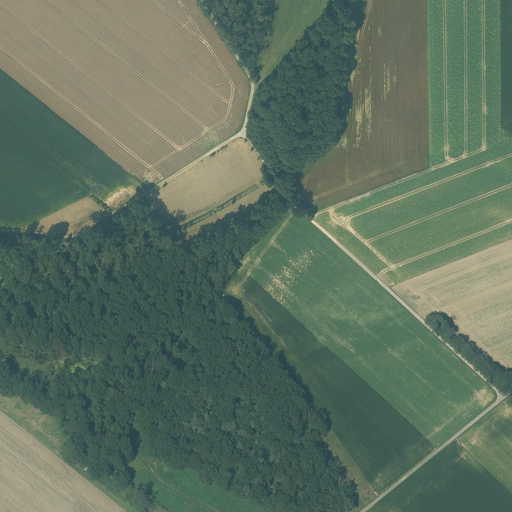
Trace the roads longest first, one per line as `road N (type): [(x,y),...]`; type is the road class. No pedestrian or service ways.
road 1 (track): [(246,130),(299,211),(499,394),(365,511)]
road 2 (track): [(202,0),(251,75),(246,130),(79,233),(0,232)]
